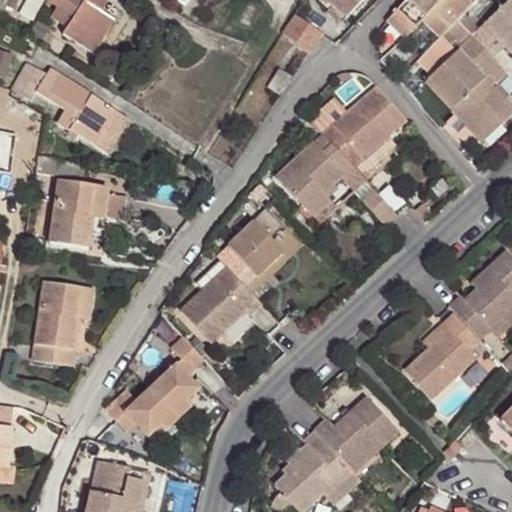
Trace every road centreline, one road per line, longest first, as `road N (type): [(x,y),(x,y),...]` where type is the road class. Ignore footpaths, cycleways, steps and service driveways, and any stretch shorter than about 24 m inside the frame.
road 1 (residential): [(48,493),(104,356),(262,137),(329,56),(351,47)]
road 2 (residential): [(499,198),(283,404),(228,484),(223,511)]
road 3 (residential): [(351,47),(499,198)]
road 4 (unknown): [(232,178),(202,156),(291,8)]
